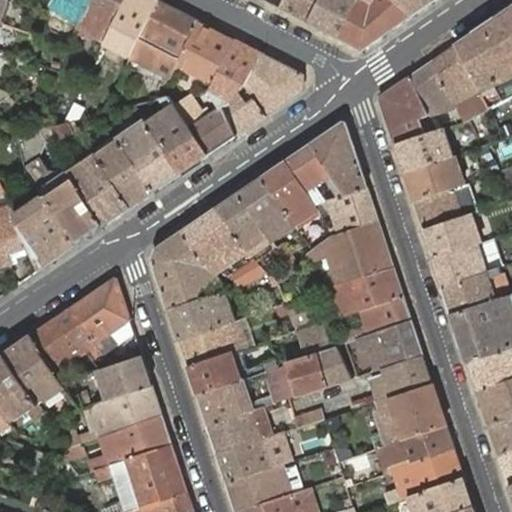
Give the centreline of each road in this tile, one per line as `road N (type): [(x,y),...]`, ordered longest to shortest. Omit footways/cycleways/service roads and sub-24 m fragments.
road 1 (residential): [(495,511),(350,87)]
road 2 (residential): [(126,243),(221,511)]
road 3 (tertiary): [(350,87),(187,209),(126,243)]
road 4 (residential): [(350,87),(342,72),(205,0)]
road 5 (tertiary): [(474,0),(350,87)]
road 6 (tertiary): [(126,243),(0,324)]
